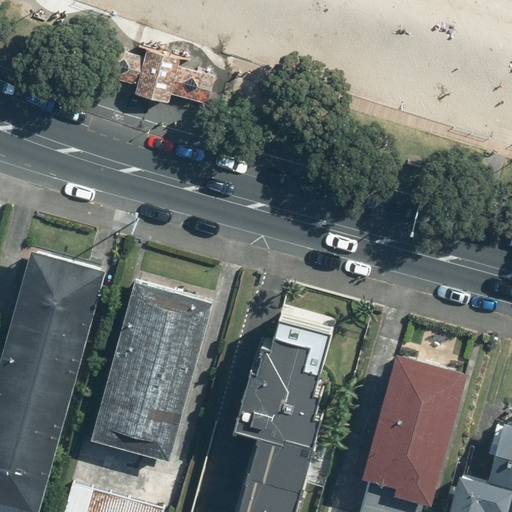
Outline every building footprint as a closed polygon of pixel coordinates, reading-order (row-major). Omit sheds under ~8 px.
[(144,56),(108,47),(101,73),(139,83),(137,93),(169,101),(171,93),(207,103),(215,74),(180,65),(183,56),(147,47),(144,56)] [(0,350),(0,511),(37,511),(105,266),(29,245),(0,350)] [(210,298),(130,276),(86,437),(167,459),(210,298)] [(265,425),(239,511),(300,511),(327,407),(319,405),(326,381),(319,379),(335,323),(283,308),(275,335),(267,332),(260,358),(255,356),(238,417),(265,425)] [(358,473),(366,475),(357,511),(415,511),(418,503),(427,505),(430,491),(460,368),(388,350),(358,473)] [(483,511),(484,511),(504,511),(510,489),(511,488),(511,408),(509,419),(497,417),(483,479),(453,472),(444,511),(483,511)] [(163,511),(165,508),(66,482),(58,511),(163,511)]
